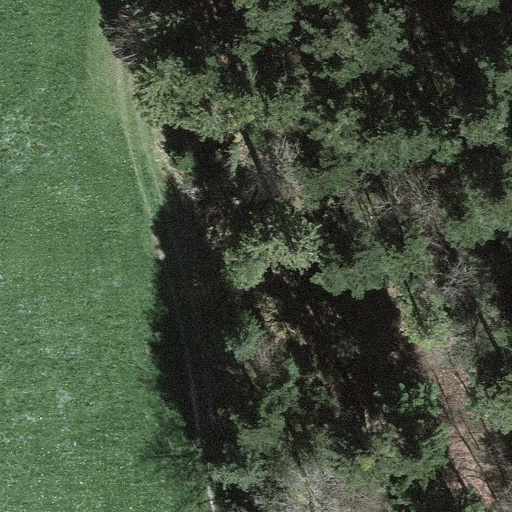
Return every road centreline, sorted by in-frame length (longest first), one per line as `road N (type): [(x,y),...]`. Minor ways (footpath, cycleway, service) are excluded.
road 1 (track): [(180,307),(132,91),(127,0)]
road 2 (track): [(227,511),(180,307)]
road 3 (track): [(0,302),(180,307)]
